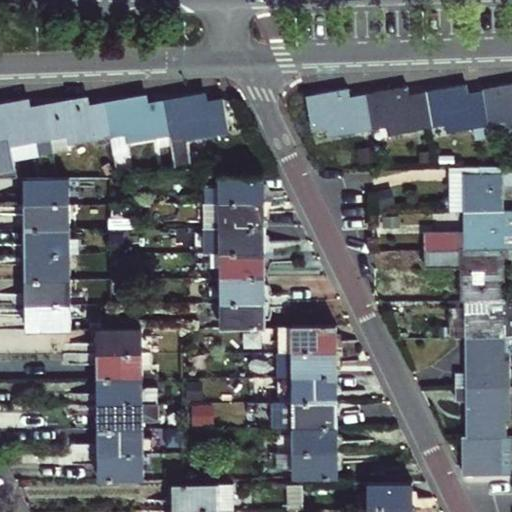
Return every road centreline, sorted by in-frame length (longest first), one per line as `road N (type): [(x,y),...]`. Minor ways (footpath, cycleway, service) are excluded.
road 1 (residential): [(461,511),(242,59)]
road 2 (secondary): [(242,59),(511,47)]
road 3 (secondary): [(0,69),(242,59)]
road 4 (secondary): [(214,1),(70,0)]
